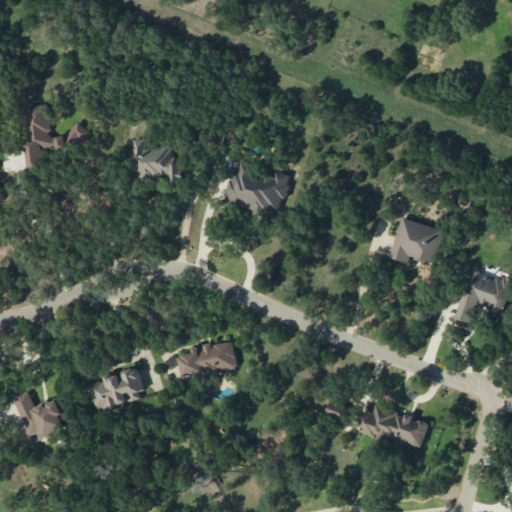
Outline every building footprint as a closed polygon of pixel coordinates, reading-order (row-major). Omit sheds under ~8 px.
[(30,168),(48,165),(45,152),(86,145),(82,125),(70,127),(71,134),(53,137),(47,103),(26,107),(32,141),(25,143),(30,168)] [(170,175),(170,183),(185,183),(185,163),(172,163),(172,147),(146,147),(146,138),(135,139),(135,176),(170,175)] [(232,204),(281,215),(290,174),(276,171),(274,177),(252,172),(254,162),(236,158),(228,196),(234,198),(232,204)] [(391,258),(409,262),(410,257),(436,263),(444,228),(401,218),(391,258)] [(457,318),(471,322),(477,304),(503,312),(511,281),(511,280),(471,269),(457,318)] [(238,367),(233,340),(191,348),(192,353),(180,355),(185,378),(238,367)] [(145,399),(138,369),(89,382),(97,412),(145,399)] [(40,437),(75,422),(63,395),(36,407),(29,390),(13,396),(30,435),(38,432),(40,437)] [(327,414),(341,418),(345,404),(331,400),(327,414)] [(430,422),(375,405),(373,412),(366,410),(360,428),(421,448),(430,422)]
